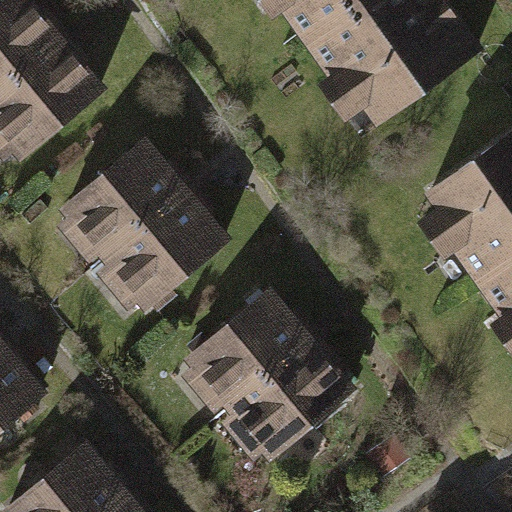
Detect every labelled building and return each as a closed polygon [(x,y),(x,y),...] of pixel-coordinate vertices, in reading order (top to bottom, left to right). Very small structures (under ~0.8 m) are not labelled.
[(0,103),(71,46),(33,0),(20,0),(0,16),(0,103)] [(501,60),(458,0),(293,0),(392,138),(501,60)] [(114,99),(71,46),(0,103),(0,148),(21,174),(114,99)] [(197,195),(155,142),(63,216),(105,268),(197,195)] [(511,153),(433,207),(511,320),(511,153)] [(240,247),(197,195),(105,268),(147,321),(240,247)] [(322,344),(279,294),(188,372),(231,422),(322,344)] [(0,363),(16,350),(0,330),(0,363)] [(366,395),(322,344),(231,422),(274,473),(366,395)] [(0,448),(58,401),(16,350),(0,363),(0,448)] [(117,511),(138,496),(95,444),(10,511),(117,511)] [(150,511),(138,496),(117,511),(150,511)]
